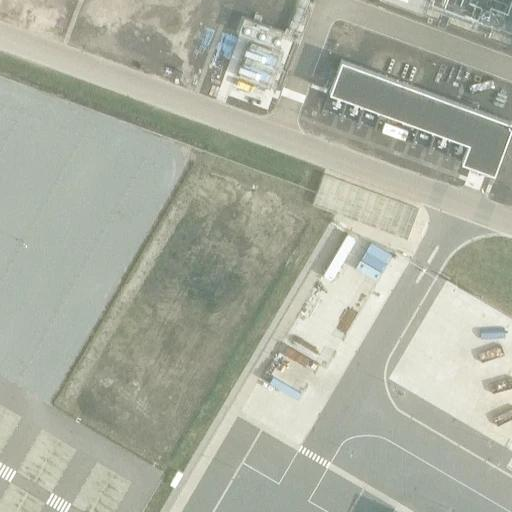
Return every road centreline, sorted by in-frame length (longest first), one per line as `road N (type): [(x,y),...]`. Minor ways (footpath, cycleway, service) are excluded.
road 1 (unknown): [(104,511),(261,223),(258,201),(213,175)]
road 2 (unknown): [(213,175),(41,511)]
road 3 (unknown): [(169,158),(0,479)]
road 4 (unknown): [(0,369),(124,141)]
road 5 (unknown): [(0,263),(81,124)]
